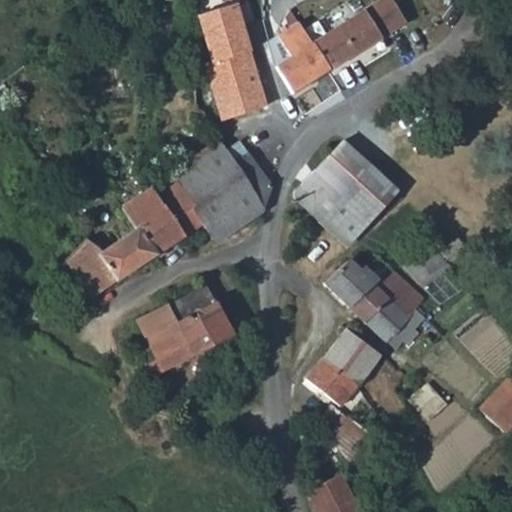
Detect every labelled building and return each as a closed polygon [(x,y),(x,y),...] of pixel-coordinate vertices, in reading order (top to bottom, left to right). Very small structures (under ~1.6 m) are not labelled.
[(326,71),(403,24),(388,0),(378,0),(310,43),(326,71)] [(261,106),(234,4),(198,16),(207,63),(200,66),(219,121),(261,106)] [(275,66),(291,93),(326,71),(310,43),(296,22),(276,36),(287,58),(275,66)] [(216,139),(163,174),(198,224),(211,241),(235,229),(260,210),(269,184),(244,154),(230,161),(224,150),(216,139)] [(315,220),(366,166),(340,142),(290,195),(315,220)] [(224,150),(230,161),(244,154),(236,144),(224,150)] [(400,197),(366,166),(315,220),(342,245),(378,209),(383,212),(400,197)] [(179,238),(198,224),(163,174),(144,187),(179,238)] [(179,238),(144,187),(115,207),(129,230),(148,258),(179,238)] [(148,258),(129,230),(95,253),(77,240),(62,259),(87,297),(148,258)] [(432,248),(403,266),(419,284),(467,254),(456,240),(436,253),(432,248)] [(388,328),(399,339),(423,317),(412,306),(420,297),(388,268),(375,276),(371,284),(347,262),(320,283),(378,337),(388,328)] [(145,345),(214,309),(202,284),(133,319),(145,345)] [(227,335),(214,309),(145,345),(146,348),(153,360),(128,372),(134,383),(190,354),(195,362),(207,356),(202,348),(227,335)] [(354,383),(377,354),(345,329),(338,323),(332,330),(339,337),(321,358),(350,380),(354,383)] [(128,372),(153,360),(146,348),(122,360),(128,372)] [(226,357),(215,358),(211,361),(211,366),(216,369),(228,367),(226,357)] [(321,358),(303,382),(330,403),(350,380),(321,358)] [(511,417),(511,388),(502,378),(492,388),(475,408),(499,432),(511,417)] [(423,382),(404,399),(423,422),(443,405),(423,382)] [(374,442),(351,422),(327,407),(311,425),(349,464),(374,442)] [(313,511),(358,511),(337,474),(305,492),(313,511)]
